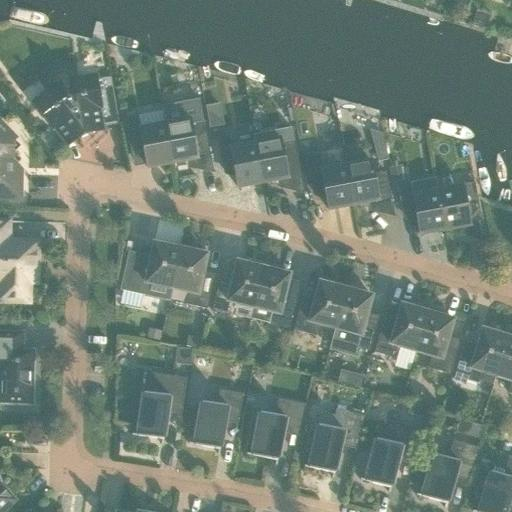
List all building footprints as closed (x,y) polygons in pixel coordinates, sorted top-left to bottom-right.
[(52,90),(36,102),(53,125),(54,124),(67,141),(79,132),(80,137),(88,134),(86,129),(100,127),(97,106),(98,106),(93,77),(74,81),(72,76),(69,72),(65,70),(61,70),(56,71),(53,73),(50,77),(49,81),(49,85),(52,90)] [(172,163),(164,122),(140,127),(138,115),(124,117),(130,147),(143,144),(148,168),(172,163)] [(189,117),(164,122),(172,163),(195,159),(197,167),(211,164),(203,121),(190,123),(189,117)] [(21,146),(0,124),(0,196),(18,197),(19,175),(19,174),(18,173),(18,172),(17,171),(16,170),(14,170),(14,164),(8,158),(21,146)] [(39,136),(49,150),(57,144),(47,130),(39,136)] [(263,183),(255,142),(230,146),(228,135),(217,137),(222,166),(233,164),(238,187),(263,183)] [(279,137),(255,142),(263,183),(287,178),(288,186),(302,183),(293,139),(280,142),(279,137)] [(353,205),(345,164),(322,168),(319,152),(304,154),(311,189),(324,186),(329,210),(353,205)] [(370,159),(345,164),(353,205),(377,200),(379,208),(392,206),(386,171),(373,174),(370,159)] [(404,180),(402,166),(390,168),(392,182),(404,180)] [(445,230),(437,189),(413,193),(410,182),(398,184),(404,213),(416,211),(420,234),(445,230)] [(462,184),(437,189),(445,230),(469,225),(470,233),(483,231),(477,201),(465,204),(462,184)] [(9,221),(0,220),(0,300),(29,301),(29,280),(35,281),(36,242),(8,242),(9,221)] [(180,247),(154,241),(148,265),(126,260),(120,289),(169,300),(180,247)] [(180,247),(169,300),(207,308),(213,279),(202,276),(207,253),(180,247)] [(237,303),(253,307),(263,266),(237,260),(231,283),(219,280),(212,309),(234,315),(237,303)] [(263,266),(253,307),(269,311),(267,323),(288,328),(296,299),(284,296),(290,273),(263,266)] [(334,328),(345,288),(319,280),(314,299),(302,296),(293,329),(315,335),(318,324),(334,328)] [(372,295),(345,288),(334,328),(360,335),(357,347),(369,350),(378,316),(367,313),(372,295)] [(415,351),(428,306),(413,302),(412,306),(401,303),(399,311),(387,307),(374,352),(396,358),(399,346),(415,351)] [(444,311),(428,306),(415,351),(431,356),(428,367),(449,374),(459,340),(448,337),(453,318),(442,315),(444,311)] [(495,384),(497,376),(496,376),(508,336),(482,328),(476,346),(465,342),(454,375),(466,379),(479,383),(480,379),(495,384)] [(0,402),(32,403),(34,350),(22,350),(22,332),(0,331),(0,402)] [(496,376),(497,376),(511,381),(508,392),(511,393),(511,336),(508,336),(496,376)] [(268,365),(280,368),(283,355),(271,352),(268,365)] [(148,370),(147,370),(137,434),(132,433),(132,434),(161,439),(161,443),(162,444),(166,414),(179,416),(185,378),(148,373),(148,370)] [(243,393),(219,389),(217,400),(202,398),(194,443),(189,442),(188,443),(218,448),(217,453),(219,453),(224,424),(236,426),(243,393)] [(305,403),(278,398),(275,411),(261,408),(251,453),(246,452),(246,453),(275,459),(274,464),(276,464),(282,434),(298,438),(305,403)] [(364,415),(336,409),(333,424),(319,421),(309,465),(304,464),(304,466),(332,472),(331,476),(333,477),(339,448),(356,452),(364,415)] [(383,417),(382,416),(365,479),(360,477),(359,479),(389,487),(387,491),(389,492),(396,463),(409,466),(418,429),(382,420),(383,417)] [(480,447),(453,439),(448,455),(434,451),(422,494),(416,493),(416,494),(445,503),(443,507),(445,508),(453,479),(469,484),(480,447)] [(511,497),(511,457),(510,457),(507,467),(493,463),(478,511),(472,509),(472,511),(475,511),(504,511),(509,497),(511,497)] [(0,509),(11,499),(0,487),(0,509)]
